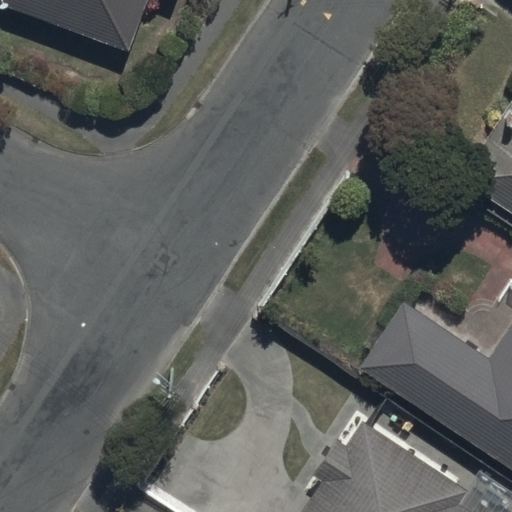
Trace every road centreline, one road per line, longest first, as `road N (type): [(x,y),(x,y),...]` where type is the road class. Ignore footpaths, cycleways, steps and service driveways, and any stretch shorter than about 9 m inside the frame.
road 1 (residential): [(159,271),(334,0)]
road 2 (residential): [(0,511),(159,271)]
road 3 (residential): [(159,271),(0,184)]
